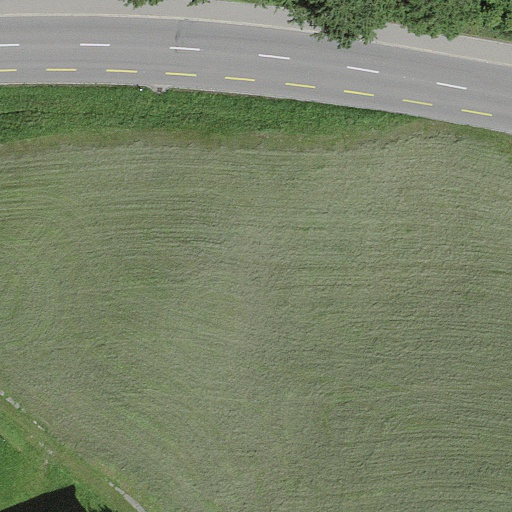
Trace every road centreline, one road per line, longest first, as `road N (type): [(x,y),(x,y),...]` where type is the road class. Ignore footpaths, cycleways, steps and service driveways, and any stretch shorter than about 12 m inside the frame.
road 1 (secondary): [(0,49),(126,48),(311,65),(511,97)]
road 2 (track): [(0,401),(131,511)]
